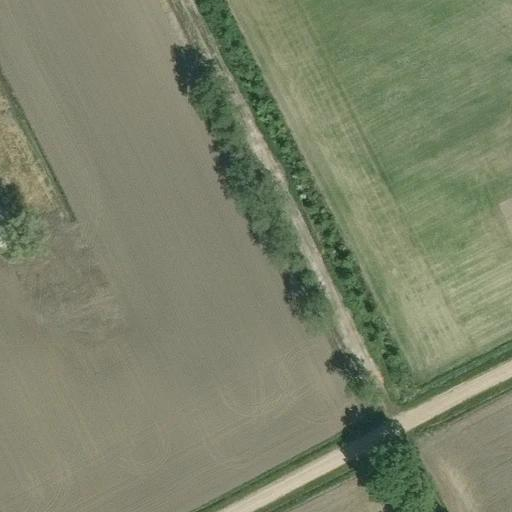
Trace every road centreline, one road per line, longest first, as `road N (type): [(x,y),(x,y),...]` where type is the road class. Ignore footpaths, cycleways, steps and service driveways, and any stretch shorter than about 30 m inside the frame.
road 1 (track): [(186,0),(397,428)]
road 2 (track): [(234,511),(511,369)]
